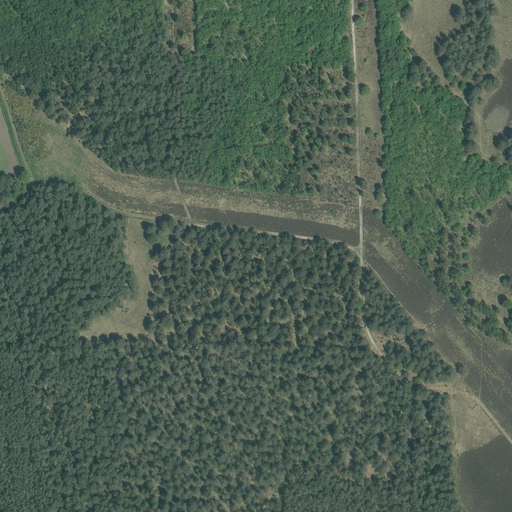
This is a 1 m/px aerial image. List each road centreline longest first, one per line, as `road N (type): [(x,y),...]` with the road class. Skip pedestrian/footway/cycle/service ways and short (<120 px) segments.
road 1 (track): [(362,245),(353,0)]
road 2 (track): [(362,245),(191,224)]
road 3 (track): [(0,216),(34,189),(0,79)]
road 4 (track): [(411,385),(368,333),(362,245)]
road 5 (track): [(409,511),(411,385)]
road 6 (track): [(511,443),(468,391),(411,385)]
